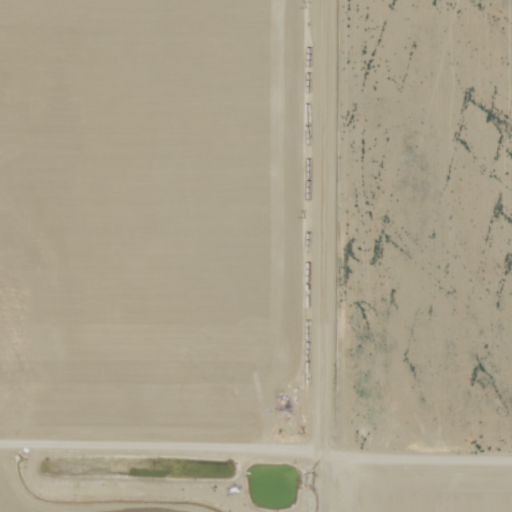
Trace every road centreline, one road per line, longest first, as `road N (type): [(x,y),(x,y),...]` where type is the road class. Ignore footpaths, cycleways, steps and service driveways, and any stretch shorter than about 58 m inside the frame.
road 1 (residential): [(315,511),(323,0)]
road 2 (residential): [(511,460),(0,453)]
road 3 (track): [(235,511),(197,497),(39,492),(27,478),(27,454)]
